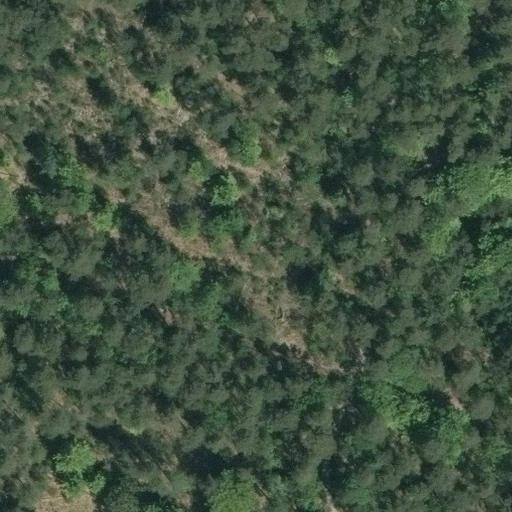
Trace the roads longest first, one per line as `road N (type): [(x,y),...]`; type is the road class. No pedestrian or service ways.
road 1 (track): [(0,240),(511,422)]
road 2 (track): [(459,0),(334,409),(330,511)]
